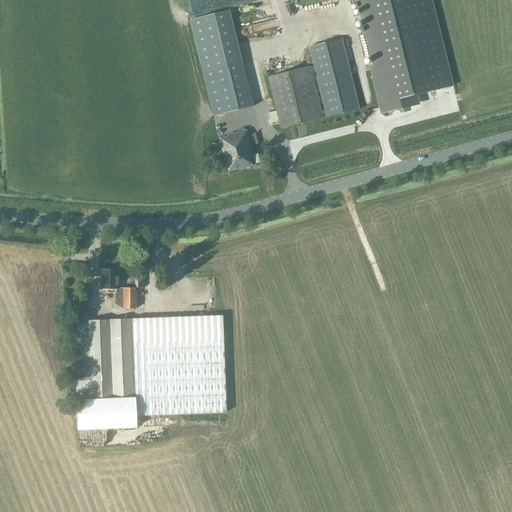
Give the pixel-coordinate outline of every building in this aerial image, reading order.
[(452,86),(430,0),(363,0),(380,66),(370,69),(381,114),(414,106),(411,96),(452,86)] [(230,10),(190,20),(214,116),(254,106),(230,10)] [(360,109),(342,39),(310,47),(315,67),(311,68),(311,67),(268,77),(281,129),(360,109)] [(227,138),(219,140),(227,173),(255,166),(246,132),(245,132),(244,130),(242,130),(242,133),(227,137),(227,138)] [(107,293),(116,293),(116,304),(123,308),(142,308),(143,289),(118,288),(118,270),(101,270),(101,288),(107,288),(107,293)] [(87,321),(88,321),(88,313),(72,313),(76,400),(90,399),(87,321)] [(170,317),(144,318),(147,415),(174,414),(170,317)] [(132,319),(88,321),(87,321),(90,399),(135,398),(132,319)] [(136,428),(135,398),(90,399),(76,400),(77,430),(136,428)]
